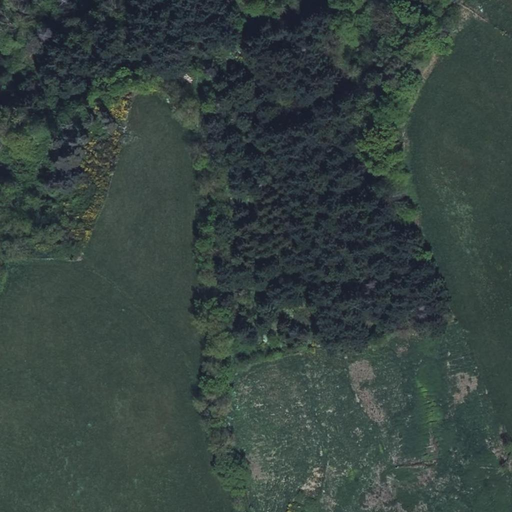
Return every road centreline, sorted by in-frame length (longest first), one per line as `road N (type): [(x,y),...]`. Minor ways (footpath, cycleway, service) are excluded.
road 1 (track): [(0,106),(40,116),(157,68),(192,88),(226,223),(232,365),(225,429)]
road 2 (track): [(247,511),(225,429),(191,369),(63,245),(0,241)]
